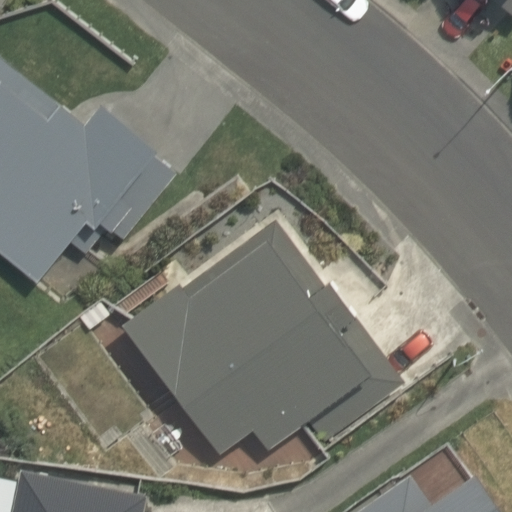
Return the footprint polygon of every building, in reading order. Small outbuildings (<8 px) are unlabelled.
[(511,0),(496,0),(511,13),(511,0)] [(61,103),(0,52),(0,246),(39,277),(71,237),(88,250),(108,223),(124,236),(178,171),(155,153),(161,146),(103,100),(87,120),(63,101),(61,103)] [(325,281),(278,216),(244,241),(250,250),(192,292),(182,279),(124,321),(220,453),(255,428),(269,448),(309,419),(324,440),(406,380),(331,277),(325,281)] [(509,511),(479,468),(433,501),(413,472),(355,511),(509,511)] [(155,511),(158,497),(24,473),(16,511),(155,511)]
